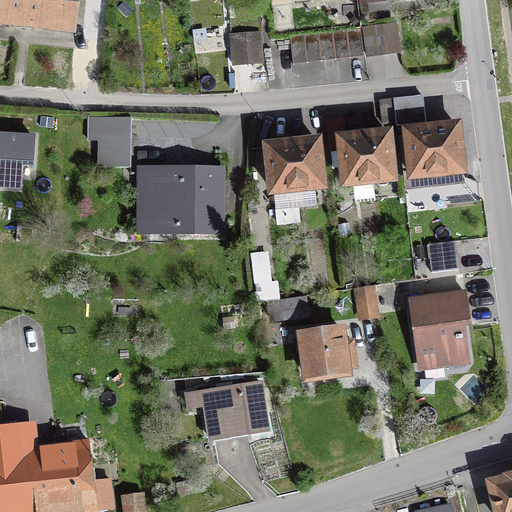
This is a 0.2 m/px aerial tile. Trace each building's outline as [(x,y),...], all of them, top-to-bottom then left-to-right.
[(0,0),(0,24),(72,33),(75,0),(0,0)] [(367,56),(400,51),(396,25),(363,29),(367,56)] [(290,36),(293,64),(364,56),(360,28),(290,36)] [(233,64),(262,62),(260,33),(231,35),(233,64)] [(393,99),(395,122),(396,126),(410,124),(411,131),(407,131),(407,135),(398,136),(403,174),(411,173),(411,177),(462,171),(457,126),(420,130),(420,123),(425,123),(422,96),(393,99)] [(395,122),(393,99),(379,101),(382,124),(395,122)] [(98,167),(130,167),(131,118),(89,118),(88,141),(99,141),(98,167)] [(340,148),(339,139),(345,139),(343,121),(326,123),(328,148),(340,148)] [(388,134),(345,139),(339,139),(340,148),(345,185),(374,182),(379,186),(386,185),(390,179),(393,179),(388,134)] [(33,137),(0,135),(0,185),(18,187),(19,163),(31,164),(33,137)] [(267,147),(272,192),(322,187),(317,141),(267,147)] [(194,235),(219,235),(220,169),(190,168),(190,173),(150,173),(149,228),(194,228),(194,235)] [(427,245),(428,259),(457,255),(455,241),(427,245)] [(355,288),(360,317),(377,315),(373,286),(355,288)] [(410,301),(418,360),(436,357),(446,364),(468,361),(461,313),(468,312),(465,293),(410,301)] [(266,301),(268,317),(308,312),(305,296),(266,301)] [(301,335),(307,377),(347,371),(346,368),(355,367),(352,341),(343,343),(341,330),(301,335)] [(203,391),(211,440),(267,432),(259,382),(203,391)] [(93,485),(87,441),(25,449),(23,428),(3,431),(0,410),(0,409),(0,511),(96,511),(113,509),(110,482),(93,485)] [(511,511),(511,476),(490,483),(497,511),(511,511)] [(178,484),(180,494),(191,492),(188,482),(178,484)]
